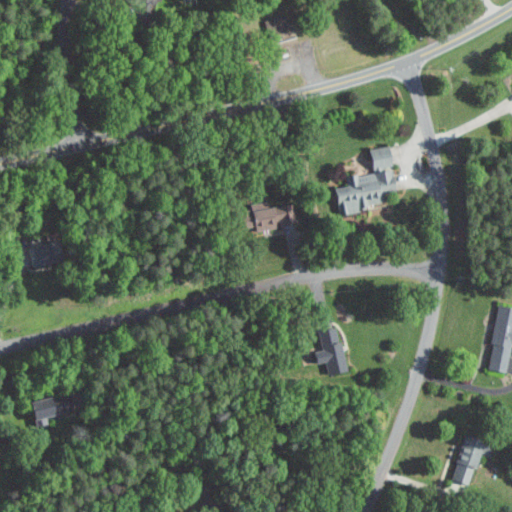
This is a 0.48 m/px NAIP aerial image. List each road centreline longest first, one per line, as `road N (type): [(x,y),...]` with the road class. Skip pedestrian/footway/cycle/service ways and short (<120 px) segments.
road 1 (tertiary): [(511,6),(414,62),(0,163)]
road 2 (residential): [(368,511),(412,393),(438,271),(442,196),(407,63)]
road 3 (residential): [(438,271),(326,270),(0,348)]
road 4 (residential): [(79,145),(63,38),(68,0)]
